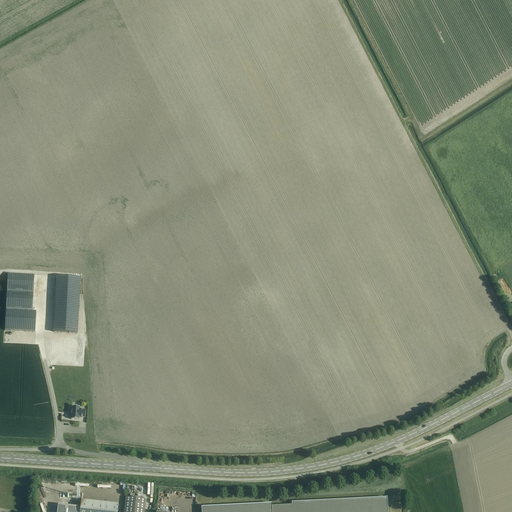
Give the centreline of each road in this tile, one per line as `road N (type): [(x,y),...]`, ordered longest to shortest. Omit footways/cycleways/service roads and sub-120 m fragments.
road 1 (primary): [(144,467),(256,472),(327,464),(397,441),(511,383)]
road 2 (unclassified): [(144,467),(62,447),(0,449)]
road 3 (primary): [(0,458),(144,467)]
